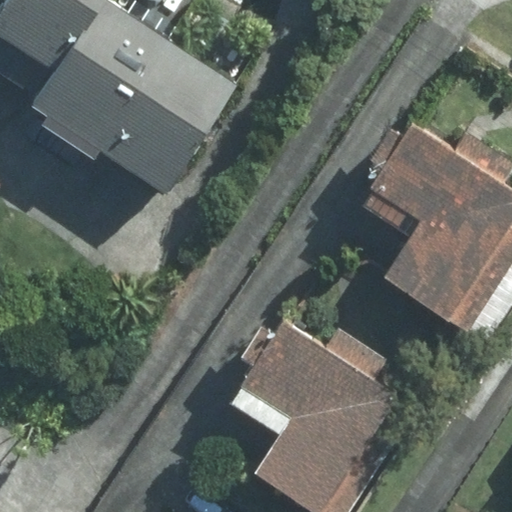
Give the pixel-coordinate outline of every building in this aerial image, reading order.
[(5,0),(0,9),(0,56),(46,86),(103,0),(5,0)] [(42,91),(107,132),(170,35),(115,0),(103,0),(46,86),(42,91)] [(238,77),(170,35),(107,132),(175,175),(238,77)] [(392,267),(491,332),(511,300),(511,257),(511,256),(511,220),(511,218),(511,180),(505,175),(511,164),(511,155),(470,127),(459,145),(418,118),(408,132),(396,125),(378,151),(391,160),(369,194),(418,227),(392,267)] [(264,462),(337,511),(348,511),(403,430),(381,414),(400,387),(376,371),(388,354),(343,323),(329,342),(290,315),(281,331),(264,320),(246,348),(260,357),(237,394),(287,427),(264,462)]
